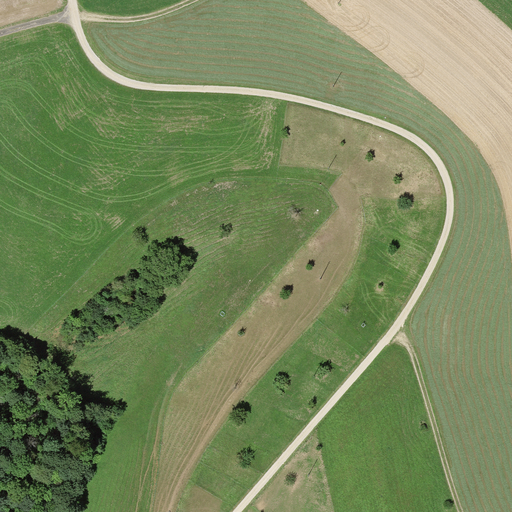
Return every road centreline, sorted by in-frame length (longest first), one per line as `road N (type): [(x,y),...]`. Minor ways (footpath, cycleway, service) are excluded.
road 1 (track): [(73,18),(88,58),(116,81),(331,108),(420,145),(449,191),(437,249),(392,330),(235,511)]
road 2 (track): [(459,511),(413,356),(392,330)]
road 3 (track): [(192,0),(135,19),(73,18)]
